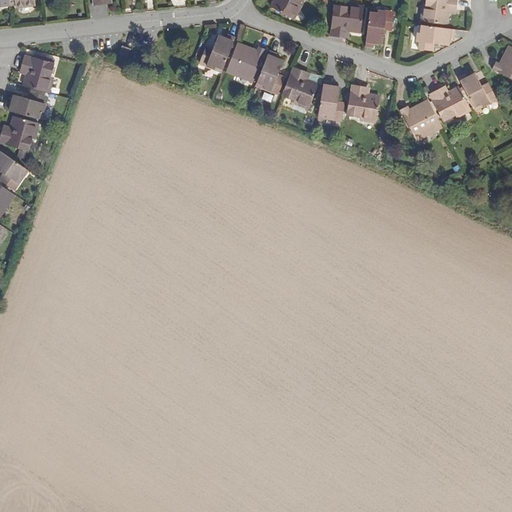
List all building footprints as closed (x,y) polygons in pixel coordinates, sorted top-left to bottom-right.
[(306,0),(280,0),(275,8),(295,19),(303,6),(306,0)] [(456,11),(457,0),(426,0),(426,5),(424,21),(446,25),(449,14),(449,10),(456,11)] [(298,21),(306,7),(303,6),(295,19),(298,21)] [(349,11),(349,7),(336,6),(331,39),(344,40),(346,33),(349,33),(361,34),(364,13),(349,11)] [(388,20),(388,16),(381,15),(380,18),(371,16),(369,28),(366,47),(375,49),(376,45),(383,45),(385,32),(385,28),(393,29),(394,21),(388,20)] [(452,39),(454,31),(423,27),(423,35),(419,35),(418,43),(422,44),(422,51),(430,52),(430,44),(435,44),(448,45),(448,43),(449,39),(452,39)] [(226,67),(238,40),(231,36),(229,40),(223,37),(216,48),(214,52),(209,49),(205,57),(210,60),(209,63),(217,68),(218,67),(220,64),(226,67)] [(127,59),(131,50),(124,46),(120,55),(127,59)] [(247,54),(249,50),(239,46),(227,74),(249,83),(252,76),(256,77),(266,53),(261,51),(259,55),(257,62),(251,59),(252,56),(247,54)] [(511,80),(511,48),(507,56),(509,58),(507,62),(511,64),(507,71),(501,67),(497,65),(494,70),(511,80)] [(259,55),(249,50),(247,54),(252,56),(251,59),(257,62),(259,55)] [(278,60),(279,56),(271,53),(259,80),(267,84),(265,88),(272,92),(274,88),(281,91),(284,84),(277,80),(279,76),(284,64),(278,60)] [(507,56),(501,67),(507,71),(511,64),(507,62),(509,58),(507,56)] [(55,80),(58,68),(30,60),(25,72),(31,75),(29,80),(27,89),(51,96),(55,80)] [(303,83),(307,75),(295,69),(283,98),(295,103),(308,108),(315,89),(307,85),(303,83)] [(476,77),(469,80),(468,77),(460,80),(473,106),(480,103),(483,107),(489,104),(487,99),(494,96),(491,90),(485,93),(482,88),(476,77)] [(333,89),(334,84),(325,82),(320,111),(328,113),(327,118),(335,120),(336,115),(343,116),(344,109),(338,108),(339,103),(341,90),(333,89)] [(491,90),(488,85),(482,88),(485,93),(491,90)] [(365,98),(366,90),(353,87),(347,118),(359,120),(375,123),(379,101),(369,99),(365,98)] [(456,116),(470,108),(460,89),(451,94),(447,96),(443,89),(433,95),(446,121),(456,116)] [(41,106),(43,99),(35,97),(33,103),(29,102),(17,98),(14,106),(9,105),(7,113),(38,122),(40,114),(44,115),(46,108),(41,106)] [(306,112),(308,108),(295,103),(293,106),(306,112)] [(423,141),(443,131),(430,104),(422,108),(425,112),(419,115),(421,119),(415,121),(412,113),(410,110),(404,113),(416,137),(420,134),(423,141)] [(422,108),(412,113),(415,121),(421,119),(419,115),(425,112),(422,108)] [(459,120),(472,112),(470,108),(456,116),(459,120)] [(33,141),(37,125),(16,118),(12,130),(11,135),(4,132),(0,144),(0,146),(29,155),(33,141)] [(36,142),(41,126),(37,125),(33,141),(36,142)] [(19,177),(24,170),(0,152),(0,173),(3,176),(7,179),(2,185),(9,190),(14,184),(17,187),(23,180),(19,177)] [(23,180),(28,173),(24,170),(19,177),(23,180)] [(9,190),(13,193),(17,187),(14,184),(9,190)] [(0,212),(4,215),(16,199),(0,187),(0,212)]
